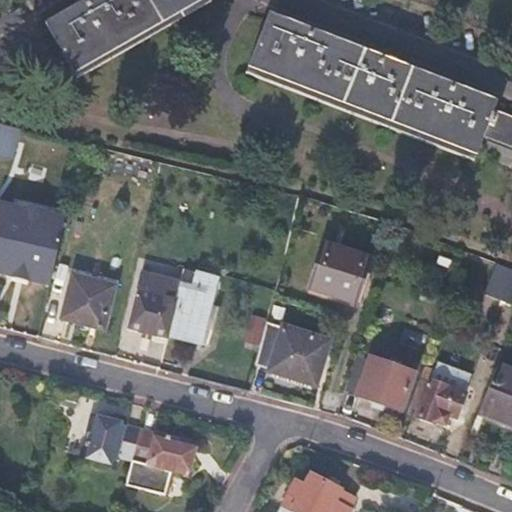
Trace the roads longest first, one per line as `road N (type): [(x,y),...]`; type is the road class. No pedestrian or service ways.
road 1 (residential): [(282,423),(0,350)]
road 2 (residential): [(511,505),(353,440),(282,423)]
road 3 (residential): [(511,88),(286,0)]
